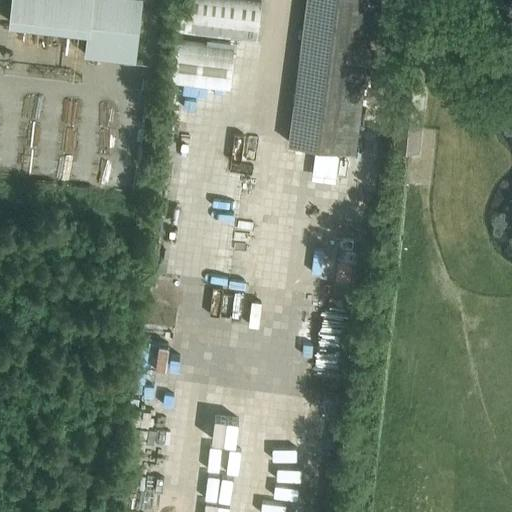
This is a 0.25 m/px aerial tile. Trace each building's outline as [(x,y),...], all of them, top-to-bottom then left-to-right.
[(12,0),(10,24),(90,33),(86,58),(136,63),(144,0),(12,0)] [(179,0),(175,31),(255,41),(261,0),(179,0)] [(306,0),(289,144),(356,152),(376,3),(366,2),(366,0),(306,0)] [(230,87),(235,47),(175,40),(171,80),(230,87)] [(511,44),(497,51),(505,70),(511,87),(511,44)] [(394,150),(420,152),(427,88),(400,85),(394,150)] [(191,142),(199,108),(183,105),(175,138),(191,142)] [(110,179),(129,179),(129,158),(110,157),(110,179)] [(355,229),(359,211),(335,205),(330,223),(355,229)] [(246,227),(245,242),(264,243),(265,228),(246,227)] [(341,289),(347,249),(329,246),(323,287),(341,289)] [(246,280),(261,280),(260,255),(245,256),(246,280)] [(329,313),(330,328),(347,327),(346,312),(329,313)] [(310,350),(309,336),(294,338),(296,351),(310,350)] [(262,353),(264,340),(248,338),(246,351),(262,353)] [(323,377),(343,377),(344,352),(324,351),(323,377)] [(202,414),(195,511),(246,511),(251,445),(227,443),(228,416),(202,414)] [(138,436),(132,457),(153,463),(159,442),(138,436)] [(128,483),(152,487),(156,464),(132,460),(128,483)]
